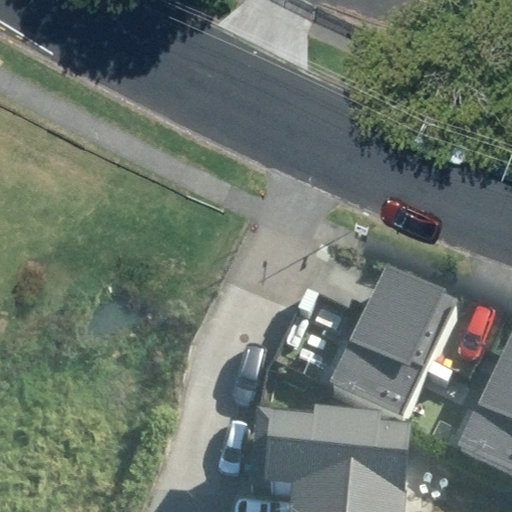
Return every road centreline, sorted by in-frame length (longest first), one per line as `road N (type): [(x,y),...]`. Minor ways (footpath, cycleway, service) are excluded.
road 1 (residential): [(320,131),(163,511)]
road 2 (residential): [(65,0),(320,131)]
road 3 (residential): [(320,131),(511,208)]
